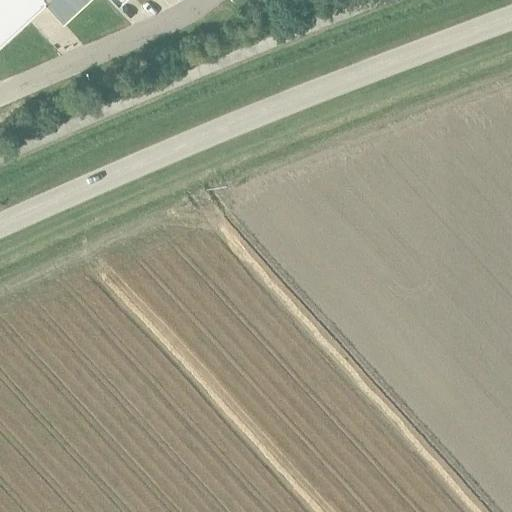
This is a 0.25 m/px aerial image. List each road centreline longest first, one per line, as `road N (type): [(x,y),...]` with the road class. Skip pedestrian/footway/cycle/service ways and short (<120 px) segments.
road 1 (tertiary): [(0,228),(204,137),(511,21)]
road 2 (unclassified): [(0,94),(201,0)]
